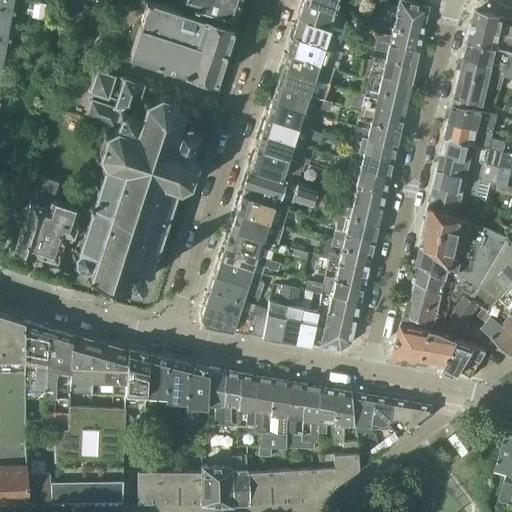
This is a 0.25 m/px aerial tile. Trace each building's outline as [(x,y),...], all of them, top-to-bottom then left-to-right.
[(0,0),(0,76),(4,77),(4,74),(0,73),(0,68),(5,40),(10,41),(10,38),(5,37),(9,13),(14,14),(15,11),(10,10),(11,0),(0,0)] [(175,0),(173,8),(158,3),(158,0),(136,0),(136,1),(145,4),(129,52),(213,80),(231,26),(239,0),(175,0)] [(303,0),(298,17),(350,33),(352,34),(354,28),(345,25),(331,20),(334,11),(303,0)] [(303,0),(334,11),(337,0),(303,0)] [(370,0),(366,21),(375,24),(378,25),(379,24),(383,4),(384,0),(370,0)] [(379,24),(392,28),(420,35),(427,6),(402,0),(397,0),(396,7),(383,4),(379,24)] [(511,36),(511,26),(506,25),(506,27),(502,26),(504,17),(475,11),(472,27),(499,34),(511,36)] [(298,17),(292,35),(324,45),(326,36),(347,43),(350,33),(298,17)] [(472,27),(468,42),(497,49),(498,41),(509,44),(510,43),(511,43),(511,36),(499,34),(472,27)] [(377,32),(375,40),(417,50),(420,35),(392,28),(390,35),(377,32)] [(324,45),(292,35),(287,50),(333,65),(336,66),(338,61),(331,58),(333,54),(335,49),(324,45)] [(385,51),(383,58),(413,65),(417,50),(375,40),(373,49),(385,51)] [(468,42),(464,58),(493,65),(494,64),(500,66),(498,75),(500,75),(499,79),(503,80),(504,76),(506,67),(510,68),(511,62),(511,52),(500,49),(497,49),(468,42)] [(287,50),(281,67),(324,81),(327,82),(333,65),(287,50)] [(371,59),(368,71),(410,81),(413,65),(383,58),(372,55),(371,59)] [(363,58),(359,73),(367,76),(368,71),(371,59),(363,58)] [(460,76),(455,98),(463,99),(483,104),(484,100),(488,86),(500,89),(503,80),(499,79),(500,75),(498,75),(500,66),(494,64),(493,65),(464,58),(464,59),(460,74),(460,75),(460,76)] [(281,67),(276,83),(322,98),(324,93),(321,92),(324,81),(281,67)] [(85,211),(76,236),(73,246),(72,248),(77,249),(76,250),(78,251),(79,251),(75,255),(72,254),(71,256),(75,257),(75,263),(72,264),(73,266),(76,265),(80,269),(80,271),(82,272),(82,269),(88,269),(88,271),(88,273),(86,274),(87,277),(89,275),(124,287),(125,289),(127,288),(126,286),(128,279),(130,280),(134,282),(134,283),(142,279),(141,278),(143,273),(142,273),(142,271),(146,273),(145,276),(148,277),(149,274),(150,273),(153,275),(154,272),(150,271),(156,253),(160,254),(161,251),(157,250),(163,232),(167,233),(168,230),(164,229),(169,211),(172,212),(173,210),(170,208),(176,189),(177,193),(179,193),(190,187),(192,185),(189,182),(195,163),(199,163),(199,160),(195,161),(190,152),(192,151),(191,149),(196,134),(200,133),(200,131),(195,132),(188,125),(189,121),(188,121),(186,124),(178,125),(182,115),(185,114),(185,111),(181,112),(175,100),(177,96),(175,95),(173,98),(160,94),(160,90),(157,90),(142,85),(142,84),(144,83),(143,82),(141,83),(123,77),(122,75),(120,76),(121,77),(95,69),(88,91),(91,93),(83,116),(114,127),(105,131),(103,129),(101,130),(104,133),(97,153),(94,153),(94,155),(100,166),(99,166),(101,168),(103,165),(98,185),(94,183),(93,186),(97,187),(92,204),(90,203),(90,205),(87,204),(87,207),(90,208),(89,212),(85,211)] [(365,84),(364,87),(369,89),(371,81),(379,83),(377,90),(406,97),(410,81),(368,71),(367,76),(365,84)] [(276,83),(271,99),(314,113),(317,105),(329,109),(331,101),(322,98),(276,83)] [(362,94),(361,102),(402,112),(406,97),(377,90),(375,98),(367,96),(369,89),(364,87),(363,92),(362,94)] [(356,93),(352,108),(359,110),(361,102),(362,94),(356,93)] [(271,99),(266,115),(308,128),(310,122),(311,122),(314,113),(271,99)] [(370,123),(398,129),(402,112),(361,102),(359,110),(358,120),(363,121),(370,123)] [(453,105),(449,121),(494,130),(497,115),(482,112),(461,107),(453,105)] [(266,115),(260,132),(305,146),(307,138),(318,142),(321,133),(308,128),(266,115)] [(449,121),(445,136),(489,147),(494,130),(449,121)] [(356,127),(354,135),(361,136),(395,144),(398,129),(370,123),(368,129),(356,127)] [(255,147),(303,163),(306,164),(308,159),(301,157),(305,146),(260,132),(255,147)] [(338,139),(345,141),(352,143),(354,135),(346,132),(339,136),(338,139)] [(362,153),(391,160),(395,144),(361,136),(357,152),(362,153)] [(446,138),(442,153),(498,167),(502,151),(489,148),(489,147),(445,136),(445,138),(446,138)] [(341,149),(338,156),(349,159),(349,158),(352,143),(345,141),(343,150),(341,149)] [(255,147),(248,167),(280,177),(280,179),(294,183),(298,170),(301,170),(303,163),(255,147)] [(349,159),(347,166),(388,175),(391,160),(362,153),(361,161),(349,158),(349,159)] [(438,169),(480,179),(494,183),(498,167),(442,153),(438,169)] [(357,177),(355,184),(384,191),(388,175),(347,166),(345,174),(346,174),(357,177)] [(248,167),(240,193),(273,204),(274,198),(279,200),(279,198),(291,202),(292,199),(310,205),(316,190),(294,183),(280,179),(280,177),(248,167)] [(438,169),(435,184),(476,195),(480,179),(438,169)] [(71,234),(76,236),(85,211),(76,208),(77,206),(51,198),(56,181),(37,175),(29,199),(12,250),(32,256),(33,252),(55,260),(63,236),(70,238),(71,234)] [(344,182),(341,197),(380,206),(384,191),(355,184),(353,191),(347,190),(349,183),(344,182)] [(430,205),(431,205),(457,215),(461,200),(474,203),(476,195),(435,184),(430,205)] [(271,223),(277,225),(279,226),(280,226),(285,209),(272,204),(273,204),(240,193),(234,211),(271,223)] [(340,197),(337,213),(377,222),(380,206),(341,197),(340,197)] [(421,243),(457,269),(480,286),(497,232),(457,215),(431,205),(423,241),(422,241),(421,243)] [(277,234),(279,226),(277,225),(271,223),(234,211),(229,227),(274,242),(277,234)] [(328,219),(335,221),(334,225),(333,228),(373,237),(376,225),(377,222),(337,213),(330,211),(328,219)] [(511,229),(502,225),(499,233),(508,237),(511,229)] [(229,227),(223,244),(269,259),(274,242),(229,227)] [(340,247),(369,254),(373,237),(333,228),(330,245),(340,247)] [(497,232),(480,286),(482,284),(511,306),(511,234),(509,238),(508,237),(499,233),(497,232)] [(421,243),(417,263),(446,279),(453,282),(457,269),(421,243)] [(218,260),(260,273),(263,265),(267,266),(266,267),(276,270),(279,262),(269,259),(223,244),(218,260)] [(289,247),(287,255),(304,259),(306,252),(289,247)] [(328,253),(327,260),(366,269),(369,254),(340,247),(338,255),(328,253)] [(218,260),(214,275),(256,288),(258,281),(257,280),(260,273),(218,260)] [(335,272),(333,278),(362,284),(366,269),(327,260),(325,268),(329,270),(335,272)] [(413,280),(442,295),(446,279),(417,263),(413,280)] [(457,269),(453,282),(449,298),(450,299),(456,301),(463,291),(474,298),(476,293),(478,290),(480,286),(457,269)] [(214,275),(209,289),(241,300),(244,292),(254,295),(256,288),(214,275)] [(324,276),(320,292),(358,301),(362,284),(333,278),(324,276)] [(304,289),(314,291),(319,292),(321,284),(306,280),(304,289)] [(409,296),(439,308),(447,311),(449,311),(450,299),(449,298),(442,295),(413,280),(409,296)] [(258,281),(256,288),(254,295),(258,297),(262,282),(258,281)] [(251,303),(247,318),(242,332),(245,333),(278,338),(288,286),(281,284),(280,290),(278,289),(276,301),(267,299),(266,307),(255,304),(251,303)] [(511,306),(482,284),(480,286),(478,290),(476,293),(492,305),(487,311),(506,324),(511,329),(511,306)] [(278,338),(294,341),(300,307),(293,305),(297,288),(288,286),(278,338)] [(207,294),(204,304),(247,318),(251,303),(241,300),(209,289),(207,294)] [(309,344),(309,343),(316,311),(308,309),(310,295),(314,291),(304,289),(300,307),(294,341),(309,344)] [(320,292),(316,311),(309,343),(338,348),(338,349),(349,342),(349,341),(358,301),(320,292)] [(463,295),(451,313),(446,328),(456,332),(465,335),(468,335),(488,344),(489,344),(494,338),(481,326),(469,316),(477,305),(463,295)] [(409,296),(405,314),(435,324),(442,327),(447,311),(439,308),(409,296)] [(214,327),(242,332),(247,318),(204,304),(201,316),(204,324),(214,327)] [(511,329),(506,324),(487,311),(483,307),(478,314),(486,320),(481,326),(494,338),(495,339),(511,354),(511,329)] [(0,503),(28,502),(43,506),(106,502),(120,502),(121,468),(123,422),(123,414),(123,411),(68,408),(67,421),(67,428),(64,428),(53,438),(53,449),(53,477),(48,477),(48,471),(26,471),(26,438),(24,438),(24,418),(23,397),(44,398),(44,399),(68,401),(68,390),(85,391),(90,391),(124,394),(127,350),(71,334),(21,318),(8,314),(7,314),(0,311),(0,503)] [(395,354),(424,359),(431,329),(434,324),(435,324),(405,314),(403,323),(395,354)] [(424,359),(445,363),(457,338),(440,331),(431,329),(424,359)] [(457,338),(445,363),(443,368),(458,374),(460,371),(471,377),(487,350),(475,345),(457,338)] [(127,347),(127,350),(124,394),(123,404),(135,405),(137,392),(143,393),(145,351),(127,347)] [(165,356),(145,351),(143,393),(141,423),(154,427),(156,399),(163,399),(165,356)] [(185,361),(165,356),(163,399),(163,411),(176,412),(176,405),(183,405),(185,361)] [(207,366),(185,361),(183,405),(183,424),(195,424),(196,417),(197,417),(197,404),(205,405),(207,366)] [(224,369),(207,366),(205,405),(205,404),(214,404),(212,423),(222,423),(222,419),(224,369)] [(239,372),(224,369),(222,419),(229,420),(230,405),(237,405),(239,372)] [(256,375),(239,372),(237,405),(237,409),(246,410),(245,427),(236,427),(236,431),(254,431),(256,375)] [(271,378),(256,375),(254,431),(259,431),(260,431),(261,410),(269,411),(271,378)] [(268,432),(260,431),(259,431),(258,446),(259,446),(263,446),(268,446),(271,446),(284,447),(285,431),(288,381),(271,378),(269,411),(269,415),(268,432)] [(303,383),(288,381),(285,431),(293,431),(294,416),(301,416),(303,383)] [(320,386),(303,383),(301,416),(301,419),(310,419),(309,432),(300,433),(300,439),(309,440),(313,440),(317,440),(320,386)] [(336,389),(320,386),(317,440),(324,439),(325,419),(333,420),(336,389)] [(353,392),(336,389),(333,420),(332,435),(332,440),(341,439),(343,439),(344,423),(352,424),(352,423),(355,423),(353,392)] [(355,423),(370,425),(375,396),(353,392),(355,423)] [(375,396),(370,425),(384,427),(389,424),(386,419),(391,417),(394,399),(375,396)] [(431,405),(394,399),(391,417),(386,419),(389,424),(398,418),(407,431),(433,413),(431,405)] [(123,422),(131,422),(131,418),(127,414),(123,414),(123,422)] [(511,500),(511,499),(511,428),(507,427),(496,465),(507,468),(500,497),(511,500)] [(285,431),(284,447),(312,448),(313,440),(309,440),(300,439),(300,433),(293,433),(293,431),(285,431)] [(469,451),(455,432),(448,438),(462,457),(469,451)] [(394,433),(382,442),(385,447),(397,438),(394,433)] [(45,449),(53,449),(53,438),(45,438),(45,449)] [(341,439),(342,450),(342,452),(320,453),(321,464),(311,464),(314,498),(357,467),(356,439),(343,439),(341,439)] [(229,465),(230,504),(231,504),(247,503),(246,468),(246,454),(230,454),(230,459),(230,465),(229,465)] [(230,504),(229,465),(207,464),(199,464),(199,470),(198,502),(230,504)] [(314,498),(311,464),(295,465),(297,500),(314,499),(314,498)] [(297,500),(295,465),(276,466),(278,501),(297,500)] [(278,501),(276,466),(262,467),(263,502),(278,501)] [(263,502),(262,467),(246,468),(247,503),(263,502)] [(121,468),(120,502),(129,502),(129,469),(121,469),(121,468)] [(151,502),(151,469),(136,469),(136,502),(151,502)] [(180,502),(181,470),(151,469),(151,502),(180,502)] [(198,502),(199,470),(181,470),(180,502),(198,502)]
